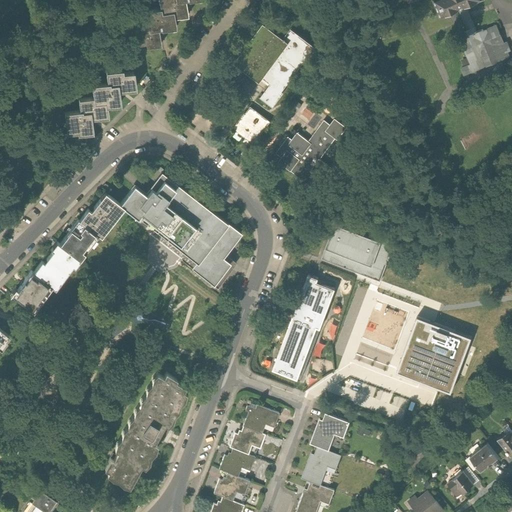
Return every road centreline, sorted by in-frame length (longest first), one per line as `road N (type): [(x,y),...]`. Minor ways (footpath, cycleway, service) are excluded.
road 1 (residential): [(223,369),(263,258),(263,220),(246,198),(170,143),(145,138),(118,149),(0,268)]
road 2 (residential): [(223,369),(300,401),(274,487),(277,507)]
road 3 (residential): [(177,485),(223,369)]
